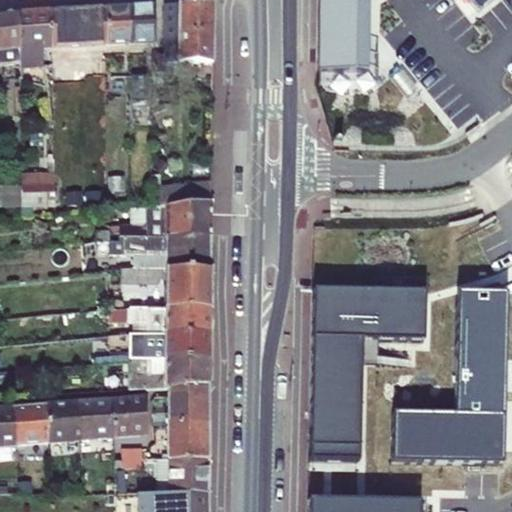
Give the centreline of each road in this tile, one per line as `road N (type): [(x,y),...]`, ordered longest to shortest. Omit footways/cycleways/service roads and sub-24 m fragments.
road 1 (residential): [(260,388),(0,404)]
road 2 (unclassified): [(288,174),(434,176),(461,169),(511,133)]
road 3 (primary): [(260,388),(283,285),(288,174)]
road 4 (primary): [(258,173),(260,388)]
road 5 (primary): [(288,174),(289,0)]
road 6 (primary): [(257,0),(258,173)]
road 7 (primary): [(260,388),(256,511)]
